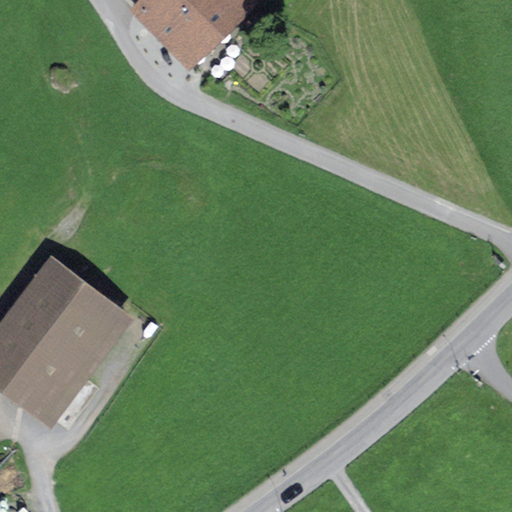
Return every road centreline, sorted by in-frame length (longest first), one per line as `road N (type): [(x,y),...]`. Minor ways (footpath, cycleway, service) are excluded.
road 1 (residential): [(511,243),(218,96),(108,0)]
road 2 (tertiary): [(255,511),(329,459),(461,340)]
